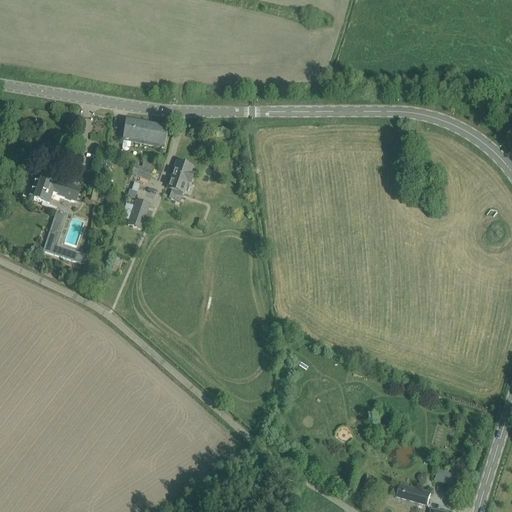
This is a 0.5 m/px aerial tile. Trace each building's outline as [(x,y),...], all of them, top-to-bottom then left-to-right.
[(132,143),(143,145),(154,147),(164,149),(169,127),(126,118),(121,148),(131,150),(132,143)] [(145,157),(141,167),(153,171),(157,161),(145,157)] [(170,182),(168,189),(174,191),(183,194),(186,187),(187,183),(191,184),(194,175),(190,174),(192,168),(177,163),(170,182)] [(153,171),(141,167),(135,165),(131,175),(149,182),(153,171)] [(52,195),(66,200),(75,203),(80,191),(56,183),(57,182),(53,181),(42,177),(33,200),(48,206),(52,195)] [(134,199),(140,185),(133,182),(128,197),(134,199)] [(88,201),(96,203),(99,190),(91,188),(88,201)] [(135,201),(129,222),(127,227),(141,232),(150,206),(135,201)] [(54,246),(65,213),(61,212),(61,210),(58,209),(57,209),(57,211),(46,243),(43,253),(62,259),(66,250),(57,247),(54,246)] [(400,485),(396,498),(427,507),(431,494),(400,485)]
